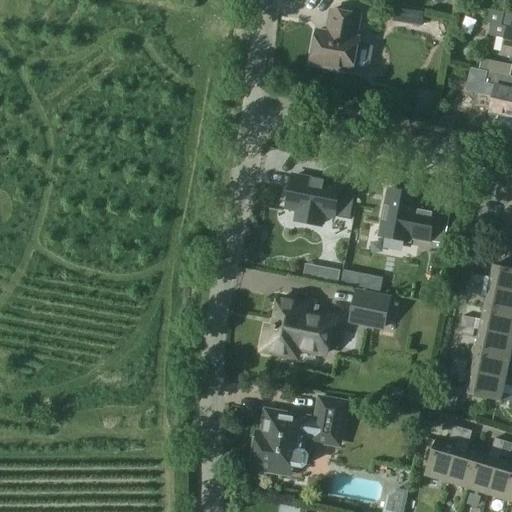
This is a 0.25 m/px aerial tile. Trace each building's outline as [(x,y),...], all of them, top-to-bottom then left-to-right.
[(352,72),(358,39),(355,38),(359,15),(331,10),(327,33),(316,31),(309,64),(352,72)] [(511,56),(511,15),(504,13),(503,14),(489,11),(486,24),(491,25),(489,37),(505,40),(502,54),(511,56)] [(511,66),(490,62),(487,72),(511,77),(511,69),(511,66)] [(511,117),(511,89),(509,89),(511,77),(487,72),(483,95),(493,97),(489,113),(511,117)] [(511,117),(503,116),(501,125),(511,127),(511,117)] [(292,177),(286,208),(297,210),(295,221),(319,226),(322,215),(349,220),(353,197),(338,193),(339,186),(292,177)] [(415,212),(418,197),(388,190),(378,237),(408,244),(409,239),(443,247),(449,218),(435,215),(421,212),(420,213),(415,212)] [(300,266),(309,229),(262,218),(253,254),(300,266)] [(321,245),(314,276),(395,293),(401,263),(321,245)] [(511,269),(493,266),(489,288),(511,292),(511,269)] [(485,278),(471,275),(469,284),(483,287),(485,278)] [(469,284),(467,294),(486,298),(484,309),(511,314),(511,292),(489,288),(488,288),(483,287),(469,284)] [(357,295),(352,321),(383,327),(388,302),(357,295)] [(267,330),(264,329),(261,346),(264,347),(263,350),(296,356),(298,348),(326,353),(328,345),(337,347),(340,330),(331,328),(333,320),(316,317),(318,306),(307,304),(279,298),(273,328),(268,327),(267,330)] [(482,321),(462,317),(460,326),(511,336),(511,314),(484,309),(482,321)] [(472,340),(472,339),(478,340),(475,351),(510,359),(511,348),(511,336),(460,326),(458,336),(472,340)] [(475,351),(471,372),(505,380),(510,359),(475,351)] [(468,362),(453,359),(451,369),(465,372),(465,371),(468,362)] [(451,369),(449,378),(468,383),(466,394),(501,402),(505,380),(471,372),(471,373),(465,371),(465,372),(451,369)] [(320,398),(316,420),(267,412),(263,434),(259,434),(253,468),(284,474),(285,464),(303,467),(307,465),(308,456),(306,452),(303,452),(306,431),(341,437),(347,403),(320,398)] [(454,427),(450,441),(459,443),(463,430),(454,427)] [(463,430),(459,443),(468,446),(472,433),(472,432),(463,430)] [(495,439),(490,453),(500,456),(504,442),(495,439)] [(436,441),(425,475),(446,482),(457,448),(436,441)] [(511,448),(511,444),(504,442),(500,456),(509,459),(511,448)] [(467,488),(478,454),(457,448),(446,482),(467,488)] [(499,461),(478,454),(467,488),(488,495),(499,461)] [(511,491),(511,464),(499,461),(488,495),(509,502),(511,491)] [(386,496),(383,511),(404,511),(408,492),(396,490),(386,496)]
